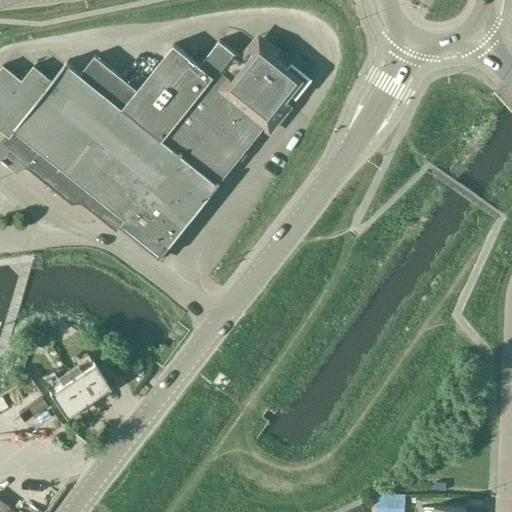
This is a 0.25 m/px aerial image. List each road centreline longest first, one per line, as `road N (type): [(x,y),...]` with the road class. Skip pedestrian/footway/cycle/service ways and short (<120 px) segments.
road 1 (secondary): [(73,511),(344,158),(414,40)]
road 2 (residential): [(505,489),(511,322)]
